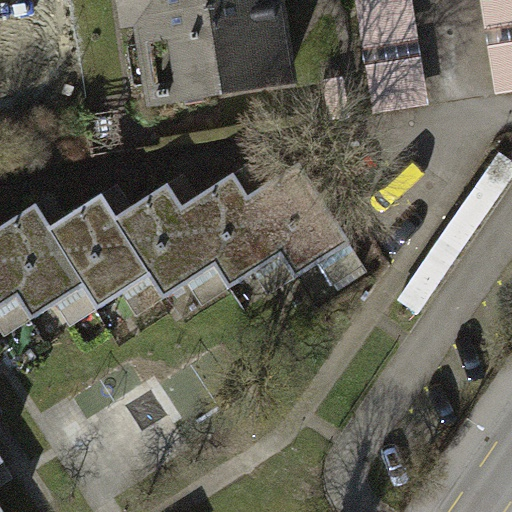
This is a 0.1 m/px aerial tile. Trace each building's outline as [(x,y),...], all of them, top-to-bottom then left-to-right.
[(0,0),(0,57),(36,51),(28,0),(0,0)] [(295,89),(282,0),(113,0),(119,38),(133,36),(143,110),(295,89)] [(354,0),(362,53),(419,45),(413,0),(354,0)] [(511,0),(480,0),(485,36),(511,32),(511,0)] [(511,50),(488,53),(494,100),(511,97),(511,50)] [(422,62),(364,70),(371,117),(429,109),(422,62)] [(511,168),(498,159),(398,305),(419,319),(511,183),(511,168)] [(248,210),(283,264),(298,287),(349,254),(299,177),(248,210)] [(283,264),(248,210),(232,186),(183,218),(217,270),(234,296),(283,264)] [(217,270),(183,218),(168,194),(117,228),(153,283),(166,303),(217,270)] [(153,283),(117,228),(103,206),(52,239),(87,293),(102,316),(153,283)] [(87,293),(52,239),(37,216),(0,240),(0,274),(20,306),(34,327),(87,293)] [(0,319),(20,306),(0,274),(0,319)]
